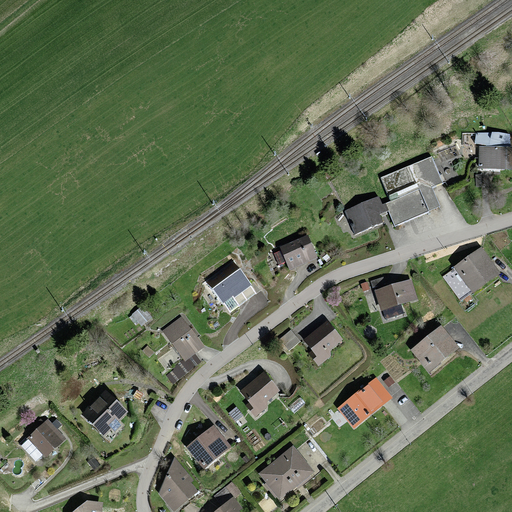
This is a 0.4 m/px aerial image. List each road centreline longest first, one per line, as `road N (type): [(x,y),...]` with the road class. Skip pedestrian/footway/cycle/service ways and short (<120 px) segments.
road 1 (residential): [(143,511),(145,482),(172,419),(206,371),(341,274),(511,220)]
road 2 (unclassified): [(511,355),(316,511)]
